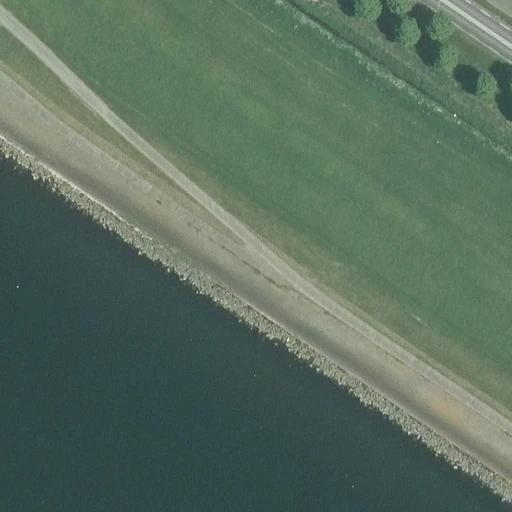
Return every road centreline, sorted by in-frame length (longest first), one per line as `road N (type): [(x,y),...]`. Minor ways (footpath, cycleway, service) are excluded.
road 1 (unclassified): [(282,276),(0,14)]
road 2 (unclassified): [(0,79),(282,276)]
road 3 (unclassified): [(511,431),(282,276)]
